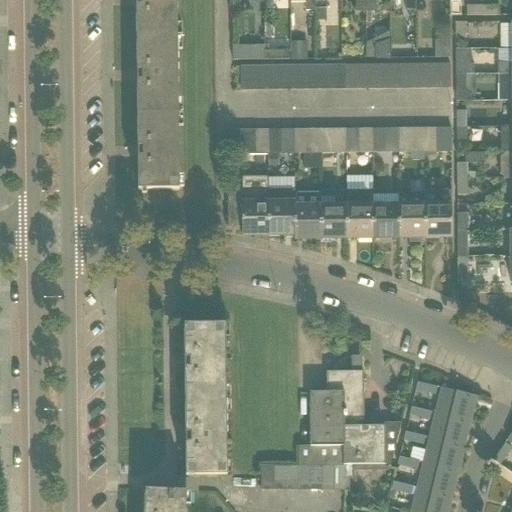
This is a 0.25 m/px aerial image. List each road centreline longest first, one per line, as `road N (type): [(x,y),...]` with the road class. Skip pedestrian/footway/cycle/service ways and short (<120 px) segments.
road 1 (residential): [(511,364),(365,301),(277,275),(67,240)]
road 2 (tertiary): [(30,234),(34,511)]
road 3 (tertiary): [(70,511),(67,240)]
road 4 (tertiary): [(67,240),(64,0)]
road 5 (tertiary): [(29,0),(30,234)]
road 6 (residential): [(511,389),(477,462),(465,511)]
